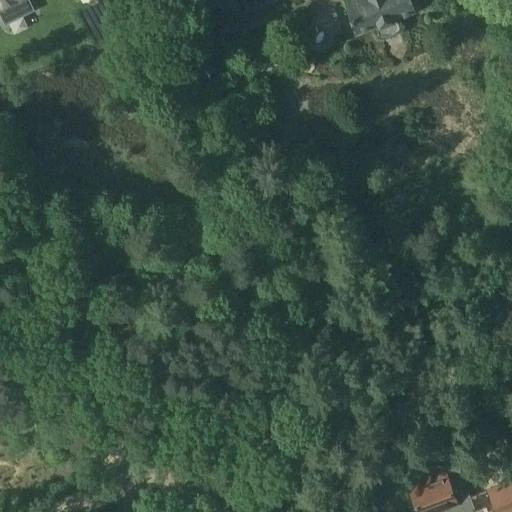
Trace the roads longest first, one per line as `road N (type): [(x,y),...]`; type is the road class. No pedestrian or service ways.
road 1 (track): [(511,327),(140,469)]
road 2 (track): [(140,469),(0,426)]
